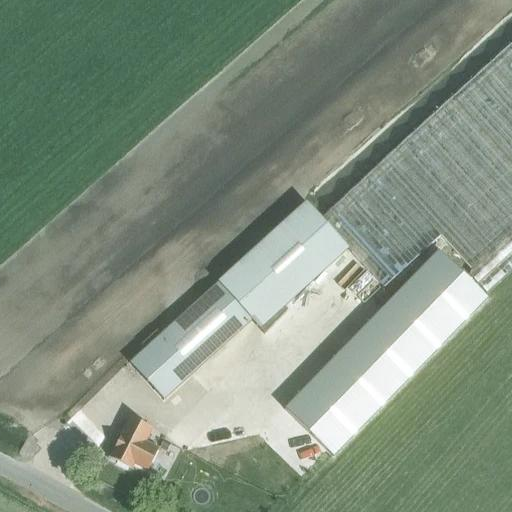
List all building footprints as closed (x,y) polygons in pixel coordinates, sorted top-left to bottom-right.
[(419,134),(322,221),(323,221),(389,291),(426,256),(476,308),(511,273),(511,61),(426,141),(419,134)] [(229,275),(132,363),(166,400),(251,322),(265,337),(287,313),(284,310),(348,251),(349,250),(323,221),(322,221),(307,204),(232,272),(229,275)] [(422,271),(260,419),(306,468),(465,317),(422,271)] [(132,419),(112,461),(134,472),(137,465),(152,472),(163,450),(159,448),(148,443),(154,429),(132,419)] [(159,448),(163,450),(167,452),(170,445),(163,441),(159,448)]
